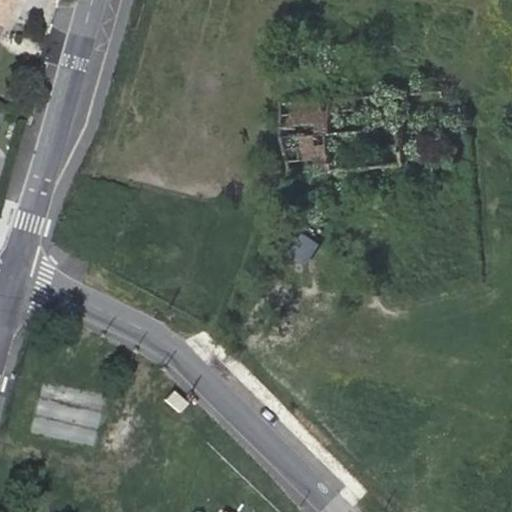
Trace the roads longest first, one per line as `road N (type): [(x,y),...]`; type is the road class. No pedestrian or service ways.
road 1 (residential): [(326,511),(167,348),(31,276),(13,279)]
road 2 (residential): [(13,279),(91,0)]
